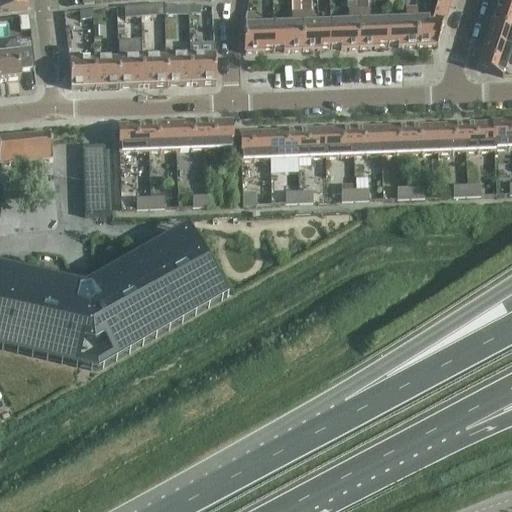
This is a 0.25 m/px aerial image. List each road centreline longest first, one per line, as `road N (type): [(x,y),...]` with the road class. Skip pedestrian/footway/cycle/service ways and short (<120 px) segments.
road 1 (motorway): [(511,284),(383,370),(334,423)]
road 2 (residential): [(229,102),(452,95)]
road 3 (motorway): [(278,511),(457,416)]
road 4 (motorway): [(511,330),(334,423)]
road 5 (motorway): [(334,423),(172,511)]
road 6 (residential): [(55,108),(229,102)]
